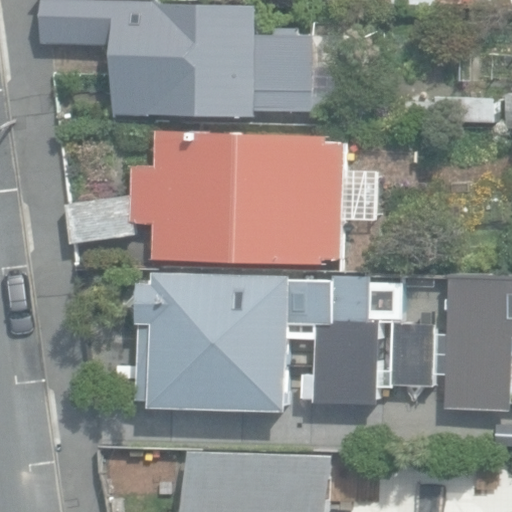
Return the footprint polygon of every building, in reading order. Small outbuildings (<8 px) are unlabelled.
[(157,116),(262,119),(262,111),(318,112),(320,36),(263,34),(264,4),(145,0),(47,0),(47,43),(121,45),(119,114),(157,116)] [(408,127),(501,130),(502,97),(437,95),(437,101),(409,100),(408,127)] [(138,165),(138,209),(139,223),(160,224),(159,260),(343,266),(351,144),(334,142),(334,137),(165,128),(161,166),(138,165)] [(140,234),(139,223),(138,209),(133,195),(71,204),(77,244),(140,234)] [(159,405),(297,409),(300,321),(329,322),(329,332),(324,332),(322,384),(331,384),(331,390),(377,391),(380,275),(340,274),(340,279),(303,278),(303,273),(162,269),(162,279),(146,279),(143,398),(159,399),(159,405)] [(478,346),(501,347),(501,337),(511,337),(511,276),(456,275),(454,336),(479,336),(478,346)] [(337,511),(338,503),(417,506),(417,511),(461,511),(462,505),(511,507),(510,511),(511,511),(511,462),(342,455),(341,455),(341,454),(197,448),(194,511),(337,511)]
